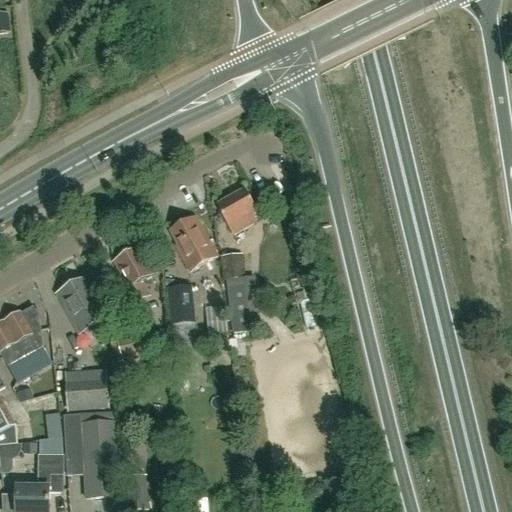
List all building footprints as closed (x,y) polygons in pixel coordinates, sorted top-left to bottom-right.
[(254,219),(258,217),(255,213),(257,212),(245,192),(216,208),(233,237),(257,224),(254,219)] [(217,258),(209,244),(195,220),(169,234),(177,247),(175,249),(189,274),(217,258)] [(139,284),(154,275),(141,250),(114,265),(122,278),(119,279),(134,305),(147,297),(139,284)] [(223,283),(246,280),(243,256),(220,259),(223,283)] [(79,336),(107,320),(84,281),(59,296),(66,309),(64,310),(79,336)] [(255,287),(227,290),(232,335),(260,332),(255,287)] [(172,328),(195,325),(191,288),(168,290),(172,328)] [(0,355),(8,370),(43,350),(37,314),(35,314),(33,310),(0,328),(0,347),(3,353),(0,354),(0,355)] [(227,323),(207,324),(210,356),(230,354),(227,323)] [(116,340),(124,368),(155,359),(148,331),(116,340)] [(0,447),(17,446),(16,427),(0,398),(0,392),(5,390),(0,380),(0,447)] [(67,385),(69,413),(107,410),(105,382),(67,385)] [(60,410),(60,399),(26,400),(26,411),(60,410)] [(121,500),(116,417),(64,419),(66,460),(83,459),(86,502),(121,500)] [(37,445),(24,445),(23,456),(37,456),(37,445)] [(0,447),(0,464),(1,471),(0,471),(1,476),(9,476),(13,471),(12,463),(17,460),(21,453),(22,448),(19,446),(17,446),(0,447)] [(63,496),(63,459),(39,459),(38,490),(16,490),(15,511),(49,511),(50,496),(63,496)] [(130,511),(147,511),(146,477),(128,478),(130,511)]
